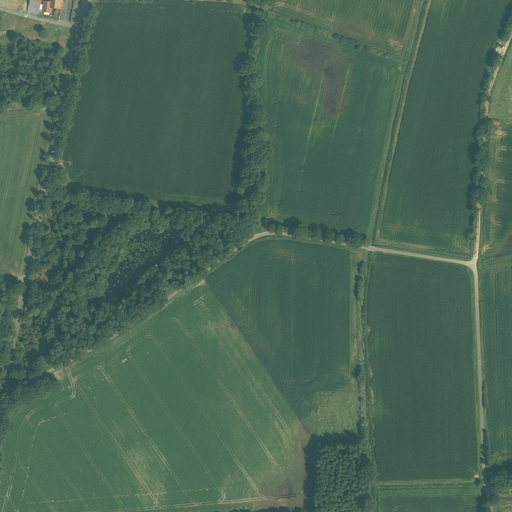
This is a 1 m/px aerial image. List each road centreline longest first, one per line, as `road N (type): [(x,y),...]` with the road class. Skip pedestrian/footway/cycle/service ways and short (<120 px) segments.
road 1 (unclassified): [(486,490),(475,265),(257,236),(108,340),(1,393)]
road 2 (tertiary): [(86,0),(1,393)]
road 3 (track): [(475,265),(487,93),(511,28)]
